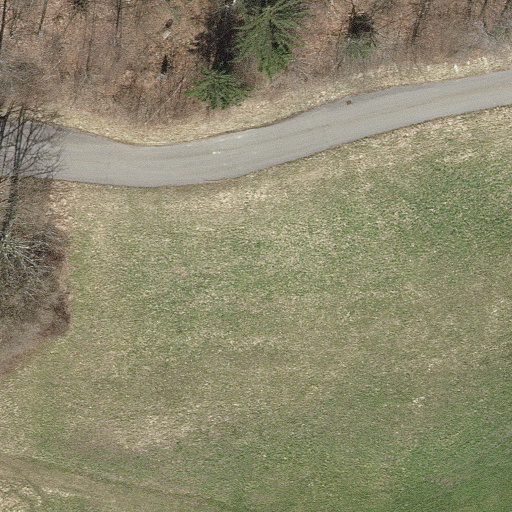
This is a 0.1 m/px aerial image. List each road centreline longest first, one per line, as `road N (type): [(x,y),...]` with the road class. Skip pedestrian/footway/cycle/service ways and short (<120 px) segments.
road 1 (unclassified): [(0,150),(101,169),(250,165),(511,97)]
road 2 (track): [(0,462),(205,511)]
